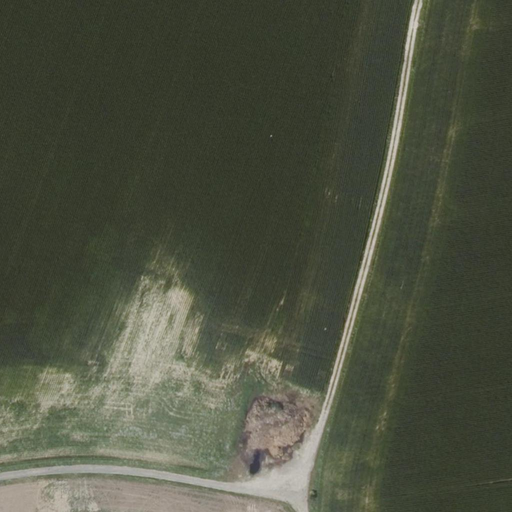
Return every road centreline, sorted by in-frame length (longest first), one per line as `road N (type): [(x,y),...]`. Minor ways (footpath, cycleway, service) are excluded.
road 1 (track): [(302,511),(378,224),(420,0)]
road 2 (unclassified): [(0,476),(119,471),(301,497)]
